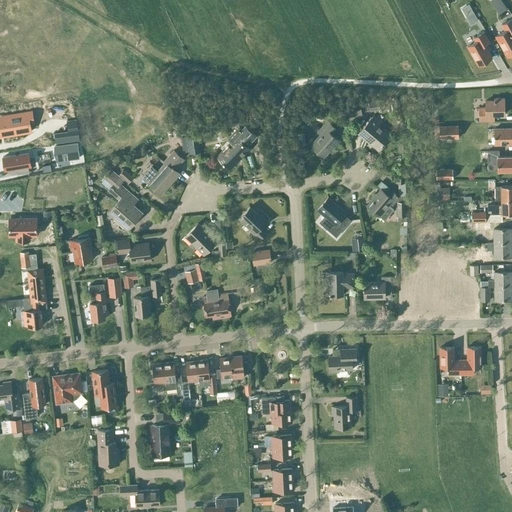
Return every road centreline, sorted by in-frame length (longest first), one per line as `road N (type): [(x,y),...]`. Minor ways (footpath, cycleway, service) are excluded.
road 1 (residential): [(179,342),(167,237),(177,210),(214,191),(293,185)]
road 2 (track): [(292,85),(175,65),(61,0)]
road 3 (residential): [(180,511),(174,473),(133,471),(126,348)]
road 4 (residential): [(301,329),(495,323)]
road 5 (residential): [(312,511),(301,329)]
road 6 (residential): [(511,488),(504,473),(495,323)]
road 7 (residential): [(301,329),(293,185)]
road 8 (residential): [(0,364),(126,348)]
road 9 (residential): [(179,342),(301,329)]
